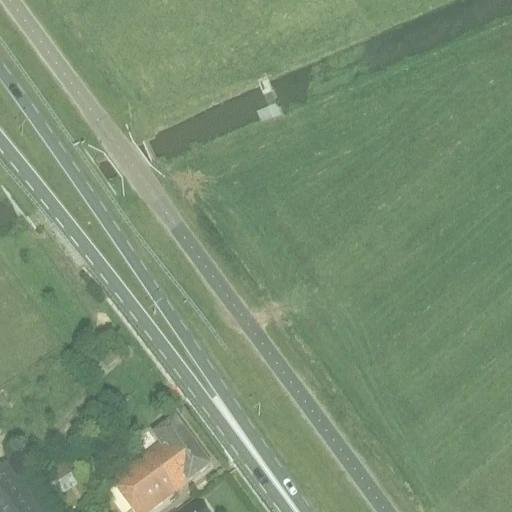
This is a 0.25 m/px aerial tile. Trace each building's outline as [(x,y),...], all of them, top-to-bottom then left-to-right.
[(106,372),(118,360),(108,350),(96,362),(106,372)] [(145,374),(122,396),(135,409),(158,387),(145,374)] [(160,445),(147,454),(176,492),(176,493),(210,467),(174,418),(152,435),(160,445)] [(176,492),(147,454),(109,482),(131,511),(149,511),(176,492)] [(0,468),(0,511),(47,511),(10,461),(0,468)] [(64,463),(49,473),(56,485),(71,475),(64,463)] [(202,511),(195,502),(182,511),(202,511)]
